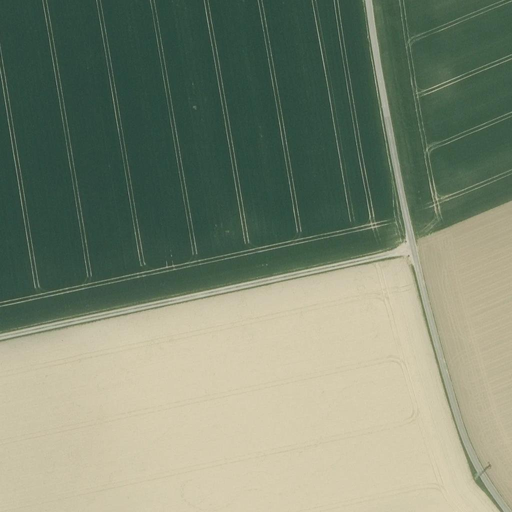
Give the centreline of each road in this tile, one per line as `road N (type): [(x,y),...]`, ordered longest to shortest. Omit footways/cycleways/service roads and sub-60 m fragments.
road 1 (residential): [(368,0),(410,249),(464,440),(506,511)]
road 2 (track): [(0,338),(410,249)]
